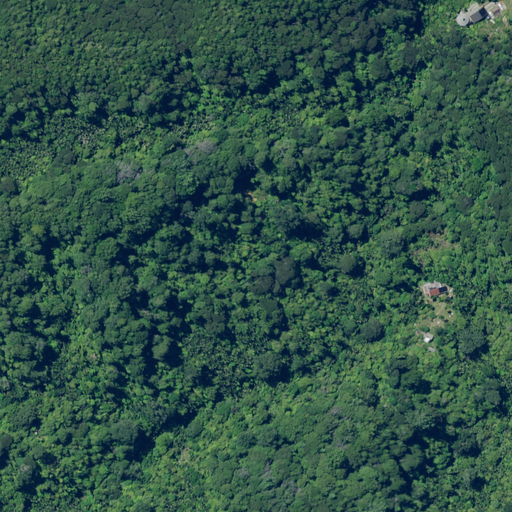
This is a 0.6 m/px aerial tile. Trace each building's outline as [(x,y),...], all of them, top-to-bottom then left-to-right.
[(507,10),(500,0),(487,10),(494,20),(507,10)] [(486,14),(482,7),(468,15),(473,22),(486,14)] [(455,23),(456,24),(456,25),(457,25),(458,26),(459,26),(460,27),(461,27),(462,27),(463,26),(465,26),(466,25),(466,24),(467,23),(468,22),(468,21),(468,20),(468,19),(468,18),(467,17),(466,16),(466,15),(465,14),(463,14),(462,13),(461,13),(460,13),(459,14),(458,14),(457,15),(456,16),(455,17),(455,18),(454,19),(454,20),(454,21),(455,22),(455,23)] [(438,294),(436,283),(422,286),(424,297),(438,294)] [(431,337),(425,334),(423,341),(429,343),(431,337)]
